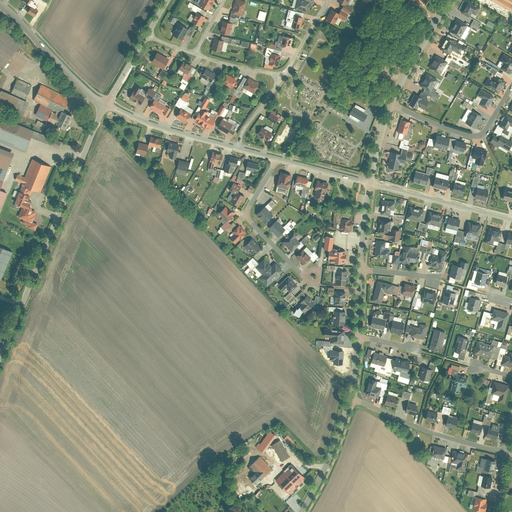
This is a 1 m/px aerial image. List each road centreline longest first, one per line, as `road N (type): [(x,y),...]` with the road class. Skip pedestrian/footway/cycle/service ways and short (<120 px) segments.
road 1 (unclassified): [(0,339),(101,102)]
road 2 (residential): [(346,396),(502,450)]
road 3 (residential): [(386,100),(471,133),(511,75)]
road 4 (residential): [(272,154),(244,211),(308,281)]
road 5 (residential): [(365,179),(511,217)]
road 6 (unclassified): [(0,4),(101,102)]
road 7 (residential): [(101,102),(232,144)]
road 8 (residential): [(346,396),(294,511)]
